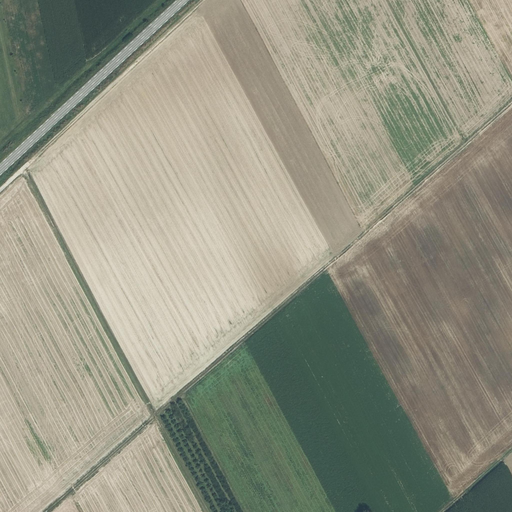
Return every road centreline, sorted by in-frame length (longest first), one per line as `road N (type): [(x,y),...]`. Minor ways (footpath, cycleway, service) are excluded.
road 1 (track): [(206,0),(25,167),(207,511)]
road 2 (track): [(48,511),(511,103)]
road 3 (tertiary): [(0,168),(181,0)]
road 4 (track): [(160,0),(0,148)]
